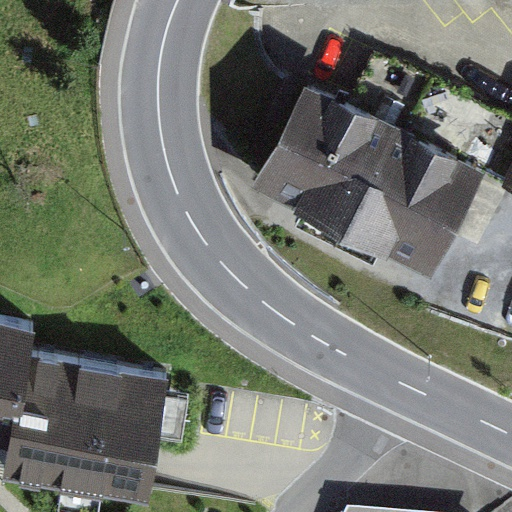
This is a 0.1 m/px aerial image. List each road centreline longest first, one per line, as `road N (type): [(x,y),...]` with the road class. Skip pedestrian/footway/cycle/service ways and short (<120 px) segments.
road 1 (tertiary): [(393,380),(258,301),(197,230),(167,159),(161,120),(159,79),(181,0)]
road 2 (residential): [(306,511),(393,380)]
road 3 (tertiary): [(511,436),(393,380)]
